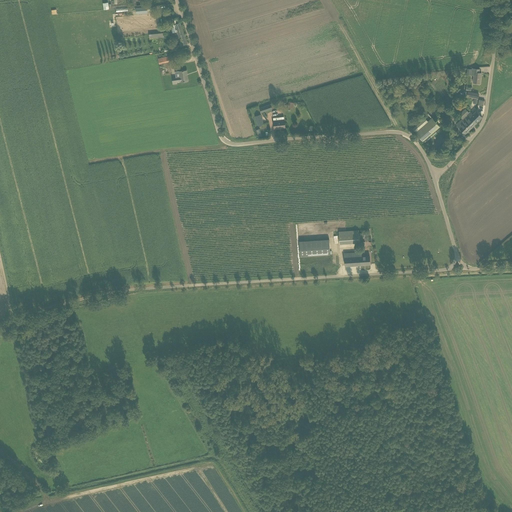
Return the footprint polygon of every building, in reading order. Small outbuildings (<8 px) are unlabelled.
[(187,43),(180,23),(175,24),(177,32),(174,32),(176,39),(179,38),(181,45),(187,43)] [(159,64),(174,60),(173,55),(158,59),(159,64)] [(479,69),(474,68),(472,68),(471,75),(474,76),(473,82),(480,83),(481,73),(479,72),(479,69)] [(188,81),(187,70),(179,71),(180,77),(172,78),(173,84),(177,83),(177,82),(181,81),(181,82),(188,81)] [(272,109),(271,104),(259,108),(261,113),(272,109)] [(456,124),(465,134),(477,122),(482,117),(476,111),(473,114),(470,111),(469,112),(465,109),(458,115),(462,119),(456,124)] [(264,124),(260,114),(255,116),(258,126),(264,124)] [(437,133),(435,131),(435,130),(440,126),(433,118),(429,122),(425,118),(412,129),(423,141),(425,143),(437,133)] [(274,129),(285,128),(284,119),(273,121),(274,129)] [(340,231),(340,243),(361,242),(360,230),(340,231)] [(299,241),(300,257),(330,255),(329,239),(299,241)] [(345,265),(370,264),(370,256),(362,256),(361,252),(344,253),(345,265)]
